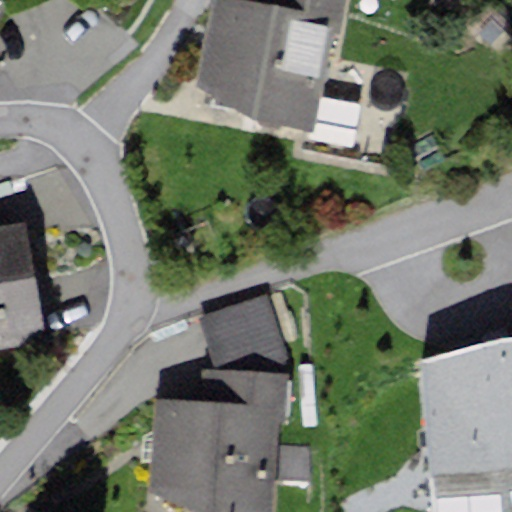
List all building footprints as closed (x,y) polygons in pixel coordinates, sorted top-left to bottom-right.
[(207,0),(201,36),(193,84),(246,112),(307,123),(324,27),(336,29),(341,0),(207,0)] [(19,222),(0,224),(0,345),(36,340),(21,238),(19,222)] [(261,296),(199,319),(217,372),(285,377),(261,296)] [(511,511),(511,332),(494,334),(420,360),(433,511),(511,511)] [(277,445),(285,377),(217,372),(201,371),(199,403),(157,400),(151,489),(178,503),(177,511),(274,511),(277,478),(308,480),(311,448),(277,445)]
